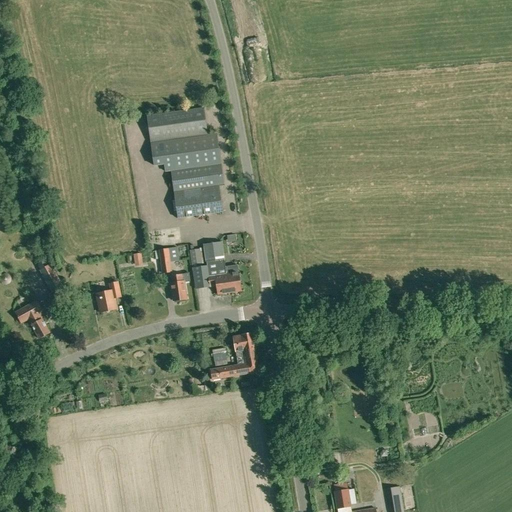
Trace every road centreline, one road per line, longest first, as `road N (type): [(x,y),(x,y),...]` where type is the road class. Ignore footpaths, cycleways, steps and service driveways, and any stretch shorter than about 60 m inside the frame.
road 1 (unclassified): [(276,317),(209,0)]
road 2 (unclassified): [(0,398),(111,342),(215,318),(276,317)]
road 3 (unclassified): [(276,317),(511,316)]
road 4 (unclassified): [(308,511),(276,317)]
